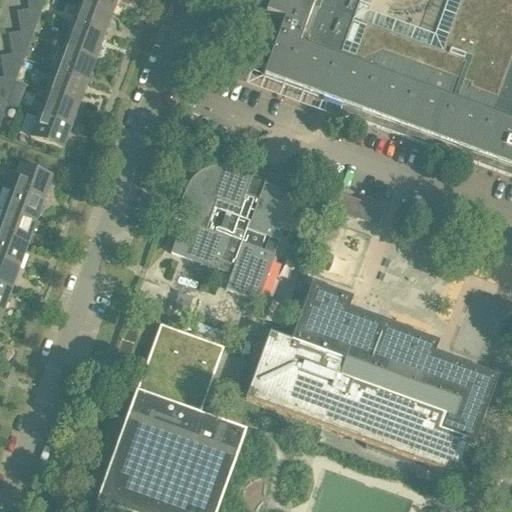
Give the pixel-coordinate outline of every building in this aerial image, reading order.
[(25,0),(28,11),(39,16),(45,0),(25,0)] [(80,0),(79,4),(112,16),(117,0),(80,0)] [(263,79),(329,104),(339,107),(338,109),(342,116),(511,178),(511,0),(270,0),(265,16),(283,23),(263,79)] [(79,4),(71,27),(103,38),(112,16),(79,4)] [(16,13),(20,34),(31,39),(39,16),(28,11),(16,13)] [(71,27),(63,49),(95,61),(103,38),(71,27)] [(8,36),(11,56),(23,61),(31,39),(20,34),(8,36)] [(63,49),(55,72),(87,84),(95,61),(63,49)] [(0,58),(0,60),(3,79),(15,84),(23,61),(11,56),(0,58)] [(55,72),(46,94),(79,106),(87,84),(55,72)] [(0,79),(0,104),(6,107),(15,84),(3,79),(0,79)] [(46,94),(38,117),(70,129),(79,106),(46,94)] [(70,129),(38,117),(30,141),(62,152),(70,129)] [(20,167),(11,190),(44,202),(52,179),(20,167)] [(184,193),(174,222),(175,223),(175,221),(182,224),(170,256),(171,256),(172,255),(216,271),(215,272),(216,273),(220,263),(234,269),(225,291),(258,303),(258,302),(257,302),(273,258),(274,258),(274,257),(273,257),(278,243),(280,243),(280,242),(279,242),(295,198),(296,198),(296,197),(264,185),(264,186),(250,181),(251,177),(254,178),(254,177),(235,170),(232,169),(229,168),(225,168),(222,168),(218,168),(214,169),(211,170),(207,171),(204,172),(201,174),(198,176),(195,178),(192,181),(190,184),(188,186),(186,190),(184,193)] [(11,190),(3,212),(35,224),(44,202),(11,190)] [(383,211),(337,195),(331,211),(377,228),(383,211)] [(3,212),(0,221),(0,236),(27,247),(35,224),(3,212)] [(0,236),(0,262),(19,269),(27,247),(0,236)] [(0,262),(0,287),(11,292),(19,269),(0,262)] [(244,402),(323,431),(366,447),(364,450),(425,472),(426,469),(455,480),(467,445),(473,447),(497,380),(434,357),(438,346),(348,313),(352,301),(311,286),(310,288),(311,288),(290,345),(268,337),(244,402)] [(0,313),(3,314),(11,292),(0,287),(0,313)] [(198,325),(244,342),(247,334),(201,317),(198,325)] [(207,421),(198,419),(222,351),(159,328),(141,378),(144,380),(126,420),(95,506),(110,511),(216,511),(244,434),(207,421)]
